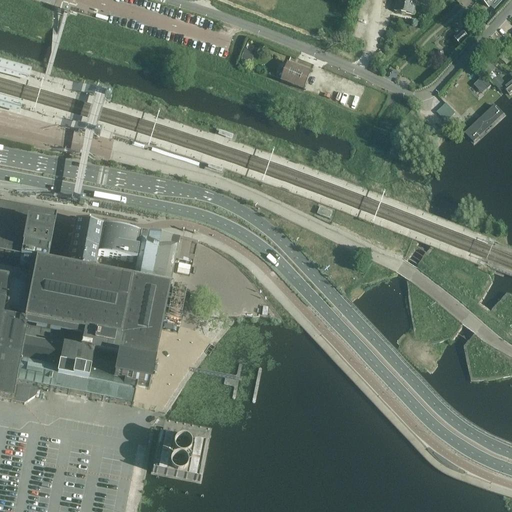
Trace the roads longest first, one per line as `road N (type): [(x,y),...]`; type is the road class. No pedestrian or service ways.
road 1 (primary): [(511,454),(452,421),(247,213),(180,187),(0,152)]
road 2 (primary): [(0,174),(196,213),(234,229),(278,263),(422,415),(467,450),(511,470)]
road 3 (unclassified): [(424,98),(168,0)]
road 4 (unclassified): [(0,201),(139,227)]
road 5 (residential): [(424,98),(511,8)]
